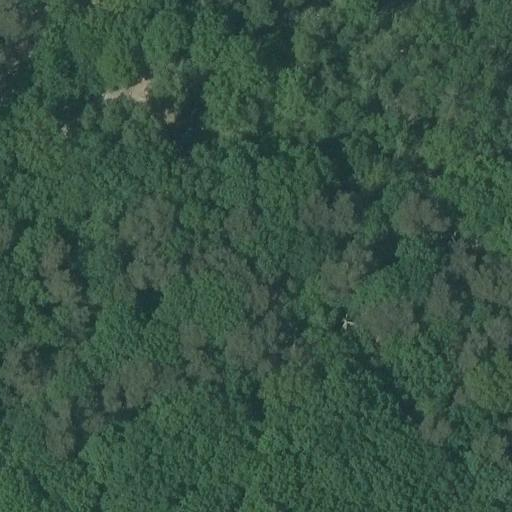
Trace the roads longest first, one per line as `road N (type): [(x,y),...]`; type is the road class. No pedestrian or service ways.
road 1 (track): [(0,224),(81,147),(117,87),(98,45),(56,0)]
road 2 (track): [(137,0),(0,155)]
